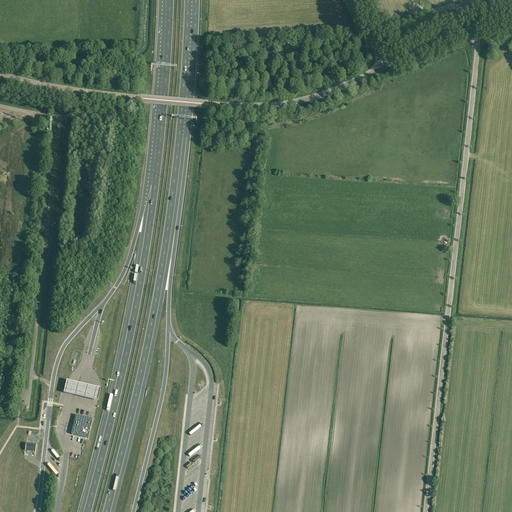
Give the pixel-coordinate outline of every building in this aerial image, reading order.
[(100,389),(66,381),(63,394),(97,402),(100,389)] [(195,396),(196,397),(209,391),(206,386),(196,391),(198,394),(195,396)] [(76,415),(72,430),(71,434),(88,438),(88,437),(92,419),(76,415)] [(35,444),(26,443),(25,452),(35,453),(35,444)] [(51,448),(48,451),(59,464),(61,462),(60,460),(63,458),(52,444),(50,446),(51,448)]
